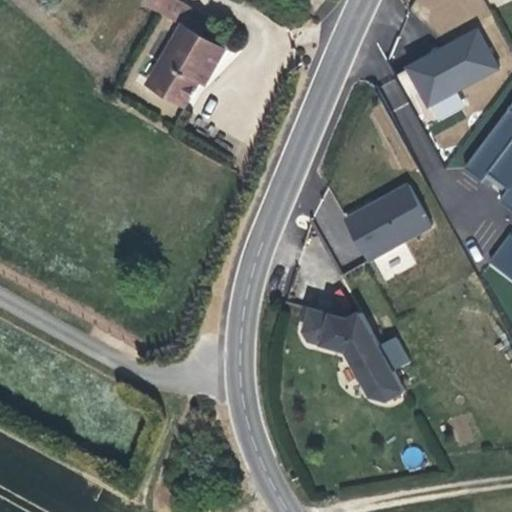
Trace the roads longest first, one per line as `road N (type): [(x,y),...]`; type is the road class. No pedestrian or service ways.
road 1 (tertiary): [(364,0),(246,295),(244,409),(290,511)]
road 2 (track): [(325,511),(511,481)]
road 3 (track): [(174,379),(149,511)]
